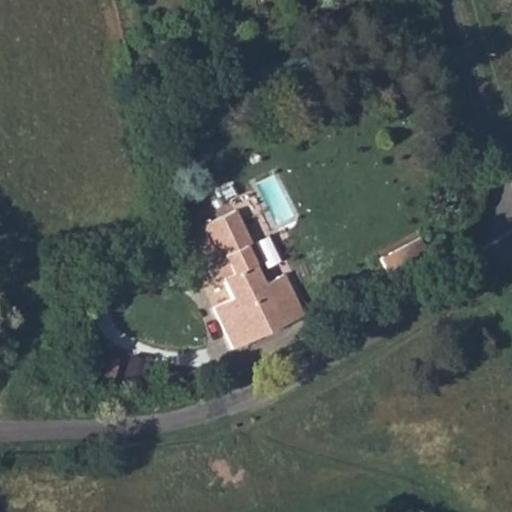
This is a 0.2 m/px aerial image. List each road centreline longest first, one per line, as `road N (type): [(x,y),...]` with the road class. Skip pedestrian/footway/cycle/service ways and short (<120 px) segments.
road 1 (unclassified): [(511,247),(255,395),(141,425),(0,432)]
road 2 (unclassified): [(511,185),(451,0)]
